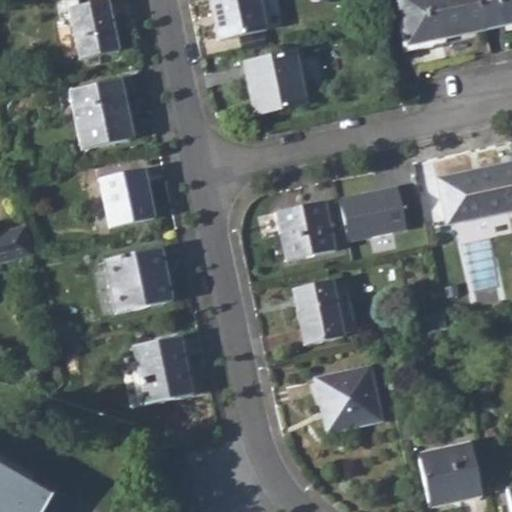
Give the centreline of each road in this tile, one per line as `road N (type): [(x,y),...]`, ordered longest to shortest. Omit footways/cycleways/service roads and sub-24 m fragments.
road 1 (residential): [(275,511),(197,173)]
road 2 (residential): [(197,173),(511,102)]
road 3 (residential): [(197,173),(159,0)]
